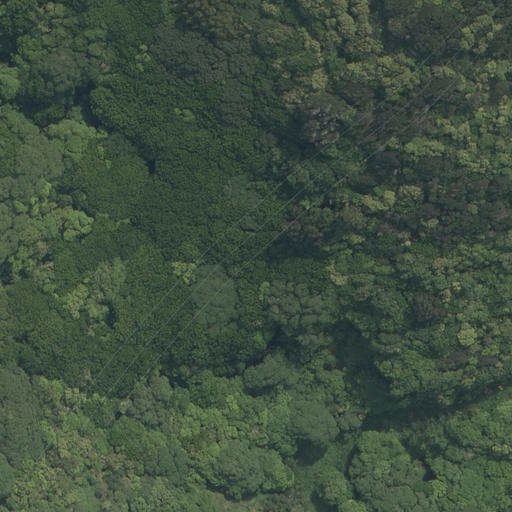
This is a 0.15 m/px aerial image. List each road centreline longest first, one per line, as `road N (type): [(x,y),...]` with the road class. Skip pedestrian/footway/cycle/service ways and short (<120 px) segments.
road 1 (track): [(312,511),(323,472),(353,445),(511,376)]
road 2 (track): [(511,62),(397,54),(389,0)]
